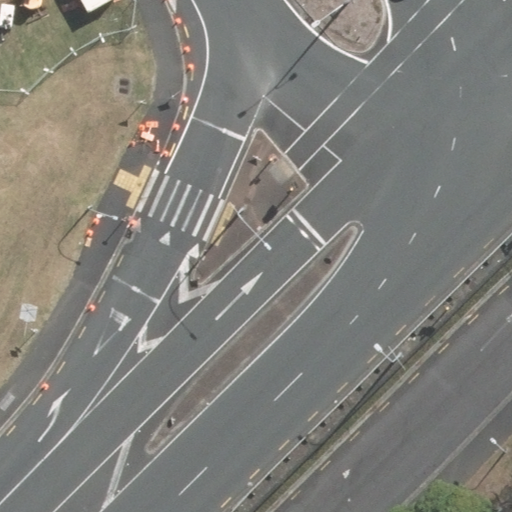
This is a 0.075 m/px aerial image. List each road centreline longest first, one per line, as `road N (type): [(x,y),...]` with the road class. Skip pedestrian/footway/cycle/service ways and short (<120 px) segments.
road 1 (secondary): [(1,511),(214,330),(432,126)]
road 2 (secondary): [(0,471),(74,382),(156,254),(255,32)]
road 3 (secondary): [(511,174),(163,511)]
road 4 (secondary): [(432,126),(351,108),(313,88),(255,32)]
